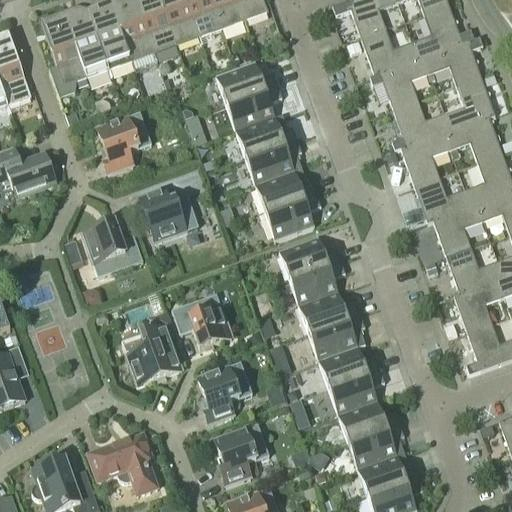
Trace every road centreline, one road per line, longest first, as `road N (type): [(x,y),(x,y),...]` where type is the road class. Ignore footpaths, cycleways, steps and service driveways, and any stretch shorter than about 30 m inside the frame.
road 1 (residential): [(431,408),(376,250),(378,214),(352,185),(285,5)]
road 2 (residential): [(0,258),(56,251),(74,183),(8,0)]
road 3 (residential): [(198,511),(168,439),(106,399),(0,471)]
